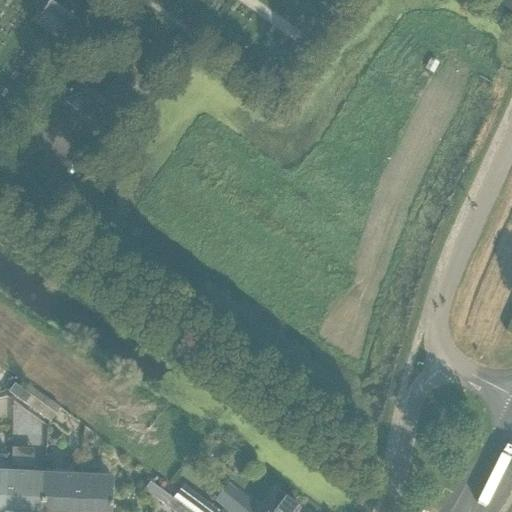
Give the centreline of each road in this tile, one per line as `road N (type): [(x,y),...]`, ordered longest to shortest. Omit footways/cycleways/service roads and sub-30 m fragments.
road 1 (unclassified): [(444,363),(434,321),(511,144)]
road 2 (residential): [(444,363),(413,397),(386,511)]
